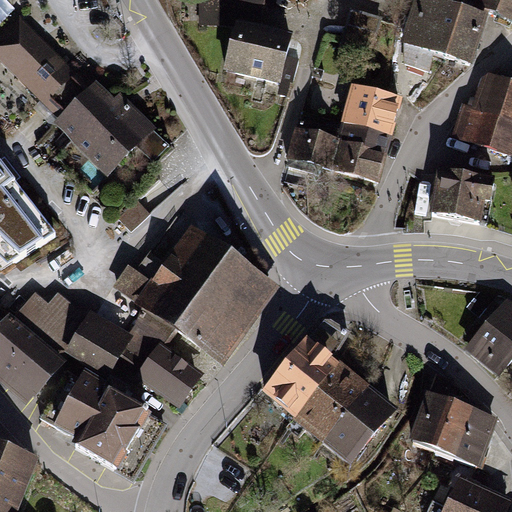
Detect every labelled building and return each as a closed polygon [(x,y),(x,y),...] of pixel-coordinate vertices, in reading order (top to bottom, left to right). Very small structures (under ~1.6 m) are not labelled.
[(0,0),(0,27),(16,12),(3,0),(0,0)] [(418,0),(403,49),(446,62),(461,14),(418,0)] [(461,14),(446,62),(469,70),(485,19),(511,27),(511,0),(473,0),(468,16),(461,14)] [(300,31),(241,19),(228,80),(288,92),(300,31)] [(90,92),(80,82),(21,21),(0,41),(0,62),(51,112),(60,121),(55,127),(113,182),(155,137),(99,83),(90,92)] [(464,110),(453,143),(511,162),(511,89),(483,79),(472,112),(464,110)] [(353,89),(340,144),(384,154),(397,99),(353,89)] [(375,191),(384,154),(340,144),(295,132),(286,168),(375,191)] [(0,171),(0,277),(4,281),(54,248),(0,171)] [(439,177),(433,220),(493,228),(498,184),(439,177)] [(268,286),(188,229),(150,283),(125,265),(108,288),(137,309),(168,331),(213,363),(260,297),(268,286)] [(45,303),(32,292),(10,315),(59,356),(60,355),(81,317),(52,294),(45,303)] [(511,368),(511,310),(507,306),(467,353),(501,381),(511,368)] [(129,338),(110,366),(129,380),(131,378),(156,344),(159,347),(168,331),(137,309),(123,335),(129,338)] [(60,355),(102,377),(110,366),(129,338),(123,335),(85,310),(81,317),(60,355)] [(0,384),(29,405),(63,360),(59,356),(10,315),(6,318),(0,314),(0,384)] [(156,344),(131,378),(174,409),(199,375),(159,347),(156,344)] [(307,352),(264,403),(293,428),(337,377),(307,352)] [(68,375),(42,420),(85,444),(81,452),(103,464),(135,483),(166,429),(119,403),(124,394),(113,387),(107,398),(68,375)] [(337,377),(293,428),(323,453),(366,402),(337,377)] [(433,383),(409,449),(478,474),(493,426),(446,408),(453,390),(433,383)] [(366,402),(323,453),(353,478),(396,427),(366,402)] [(0,450),(0,511),(18,511),(37,465),(0,450)] [(506,511),(509,506),(460,485),(448,511),(506,511)]
